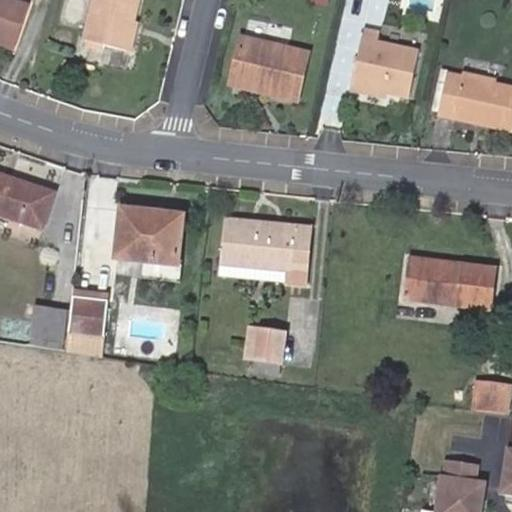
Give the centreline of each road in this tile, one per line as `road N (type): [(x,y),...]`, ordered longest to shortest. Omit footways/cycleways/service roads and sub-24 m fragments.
road 1 (residential): [(511,189),(173,160)]
road 2 (residential): [(173,160),(117,155),(0,114)]
road 3 (residential): [(212,0),(173,160)]
